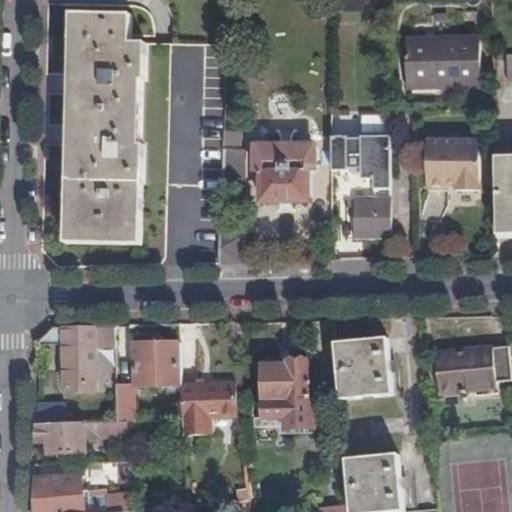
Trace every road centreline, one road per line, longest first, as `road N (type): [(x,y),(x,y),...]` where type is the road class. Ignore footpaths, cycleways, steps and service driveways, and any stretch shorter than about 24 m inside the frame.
road 1 (residential): [(511,288),(11,304)]
road 2 (residential): [(11,304),(18,0)]
road 3 (residential): [(7,511),(11,304)]
road 4 (unknown): [(419,291),(427,485)]
